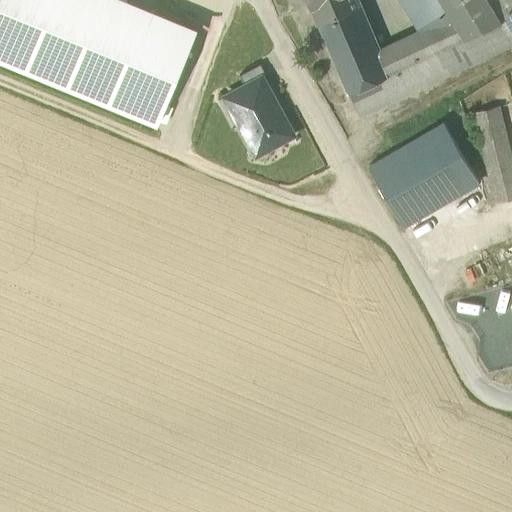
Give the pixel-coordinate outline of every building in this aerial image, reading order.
[(197,29),(127,0),(0,0),(0,56),(158,122),(159,120),(166,123),(173,107),(165,104),(197,29)] [(308,0),(322,31),(363,14),(357,0),(308,0)] [(440,0),(399,0),(420,32),(434,26),(435,19),(448,12),(440,0)] [(440,0),(448,12),(465,39),(501,22),(487,0),(440,0)] [(511,0),(487,0),(501,22),(511,40),(511,0)] [(322,31),(347,93),(413,65),(424,86),(511,44),(511,40),(501,22),(465,39),(448,12),(435,19),(434,26),(420,32),(379,51),(363,14),(322,31)] [(239,76),(245,86),(262,77),(266,75),(260,64),(239,76)] [(358,117),(424,86),(413,65),(347,93),(358,117)] [(240,125),(256,155),(293,135),(281,113),(279,114),(276,109),(278,107),(262,77),(245,86),(230,94),(245,122),(240,125)] [(225,97),(240,125),(245,122),(230,94),(225,97)] [(473,114),(495,204),(511,199),(511,159),(499,107),(473,114)] [(369,167),(403,226),(478,182),(444,123),(369,167)]
